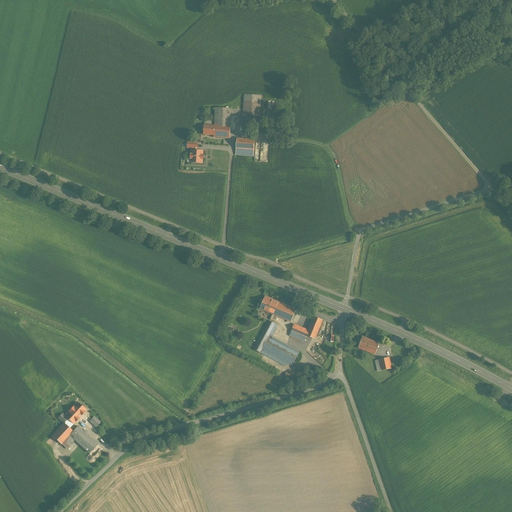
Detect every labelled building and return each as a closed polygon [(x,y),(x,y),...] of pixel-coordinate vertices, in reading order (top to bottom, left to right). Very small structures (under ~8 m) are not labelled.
[(260,95),(245,94),(244,107),(242,127),(258,128),(260,95)] [(215,126),(214,135),(214,137),(230,138),(231,109),(225,109),(215,108),(215,126)] [(214,135),(215,126),(211,126),(212,121),(205,121),(204,135),(214,135)] [(255,140),(237,139),(236,155),(254,156),(255,140)] [(203,151),(192,150),(191,162),(202,163),(203,151)] [(296,309),(265,297),(260,309),(272,314),(278,316),(291,322),(296,309)] [(278,316),(272,314),(270,320),(276,322),(278,316)] [(323,320),(313,316),(308,330),(294,325),(289,336),(303,342),(306,335),(315,339),(323,320)] [(277,325),(269,321),(254,349),(263,354),(265,352),(291,365),(299,351),(271,337),(277,325)] [(323,326),(327,327),(326,340),(330,340),(330,335),(334,335),(335,323),(324,322),(323,326)] [(380,343),(362,336),(358,347),(375,354),(380,343)] [(389,358),(374,361),(377,372),(392,369),(389,358)] [(58,418),(64,423),(70,429),(74,424),(73,423),(79,417),(78,416),(85,409),(78,402),(65,416),(62,414),(58,418)] [(93,418),(90,422),(96,427),(99,423),(93,418)] [(70,429),(64,423),(52,436),(71,453),(79,444),(89,453),(97,445),(77,427),(73,431),(70,429)]
